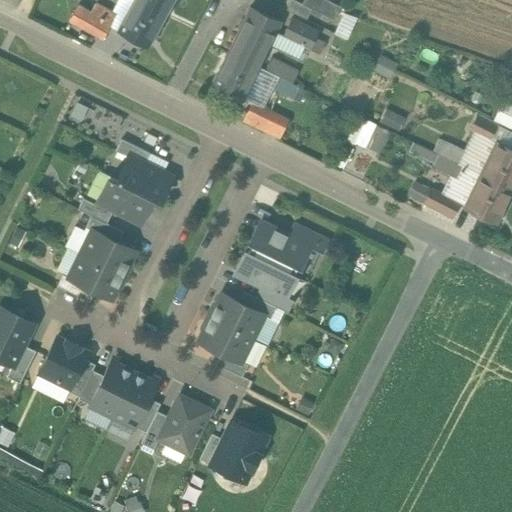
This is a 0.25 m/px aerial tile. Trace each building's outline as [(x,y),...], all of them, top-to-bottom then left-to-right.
[(139,0),(134,0),(117,30),(148,47),(165,13),(139,0)] [(172,0),(139,0),(165,13),(172,0)] [(302,3),(295,0),(290,0),(286,9),(306,19),(312,8),(302,3)] [(341,6),(329,0),(303,0),(302,3),(312,8),(334,19),(341,6)] [(115,15),(95,4),(90,13),(82,28),(102,39),(115,15)] [(77,6),(69,20),(82,28),(90,13),(77,6)] [(281,24),(250,8),(228,52),(258,66),(281,24)] [(349,35),(356,15),(344,11),(337,31),(349,35)] [(315,30),(291,19),(284,35),(307,46),(308,44),(320,50),(323,44),(311,38),(315,30)] [(258,66),(228,52),(213,84),(243,99),(258,66)] [(398,62),(380,53),(373,70),(390,79),(398,62)] [(281,64),(268,57),(262,68),(275,75),(281,64)] [(495,119),(510,126),(511,120),(511,103),(504,100),(495,119)] [(288,119),(252,102),(243,121),(279,138),(288,119)] [(404,117),(386,109),(380,123),(398,131),(404,117)] [(497,126),(476,115),(469,129),(474,132),(490,140),(490,139),(497,126)] [(391,131),(367,120),(357,143),(381,154),(391,131)] [(511,188),(511,149),(490,139),(490,140),(474,132),(465,150),(458,164),(463,166),(511,190),(511,188)] [(157,138),(148,133),(145,139),(154,144),(157,138)] [(150,153),(121,139),(116,150),(128,156),(128,155),(145,163),(150,153)] [(437,154),(413,142),(409,150),(433,161),(437,154)] [(465,150),(448,142),(441,156),(458,164),(465,150)] [(458,164),(441,156),(437,154),(433,161),(430,167),(456,180),(463,166),(458,164)] [(145,163),(128,155),(128,156),(117,179),(117,180),(152,197),(152,198),(159,202),(172,177),(145,163)] [(511,190),(463,166),(456,180),(447,197),(459,203),(459,204),(495,223),(511,190)] [(152,197),(117,180),(117,179),(110,175),(97,200),(140,222),(152,198),(152,197)] [(447,197),(431,188),(424,201),(453,216),(459,204),(459,203),(447,197)] [(112,212),(83,198),(78,208),(91,215),(106,223),(112,212)] [(106,223),(91,215),(86,227),(92,230),(92,229),(118,242),(123,231),(106,223)] [(289,235),(260,220),(250,242),(252,243),(248,252),(248,253),(293,275),(293,274),(297,265),(300,267),(310,246),(311,245),(289,235)] [(327,240),(294,224),(289,235),(311,245),(310,246),(321,251),(327,240)] [(118,242),(92,229),(92,230),(80,253),(123,274),(135,250),(118,242)] [(293,275),(248,253),(248,252),(245,251),(235,272),(262,286),(285,297),(286,296),(296,276),(293,274),(293,275)] [(123,274),(80,253),(69,276),(68,277),(94,290),(111,298),(123,274)] [(94,290),(68,277),(69,276),(63,273),(57,285),(89,301),(94,290)] [(285,297),(262,286),(257,297),(276,306),(285,311),(291,299),(286,296),(285,297)] [(257,297),(244,290),(238,301),(264,314),(264,315),(270,318),(276,306),(257,297)] [(238,301),(221,293),(210,316),(253,337),(264,315),(264,314),(238,301)] [(34,323),(0,306),(0,357),(13,364),(23,344),(34,323)] [(253,337),(210,316),(198,340),(215,349),(241,362),(241,361),(253,337)] [(56,336),(39,372),(69,387),(70,387),(84,359),(88,352),(79,347),(80,346),(67,339),(66,341),(56,336)] [(36,350),(23,344),(13,364),(7,376),(20,383),(36,350)] [(241,362),(215,349),(209,360),(242,376),(248,364),(241,361),(241,362)] [(95,364),(84,359),(70,387),(69,387),(67,391),(79,396),(92,370),(95,364)] [(116,363),(107,366),(103,375),(89,404),(112,415),(133,372),(116,363)] [(79,396),(78,398),(89,404),(103,375),(92,370),(79,396)] [(151,381),(133,372),(112,415),(135,427),(150,398),(154,389),(151,381)] [(210,410),(179,394),(168,416),(158,438),(159,438),(188,453),(210,410)] [(150,398),(135,427),(146,432),(157,410),(160,403),(150,398)] [(146,432),(141,442),(153,449),(159,438),(158,438),(168,416),(157,410),(146,432)] [(266,438),(231,420),(222,438),(210,463),(221,468),(223,474),(229,477),(235,475),(245,481),(266,438)] [(222,438),(212,433),(199,458),(210,463),(222,438)]
